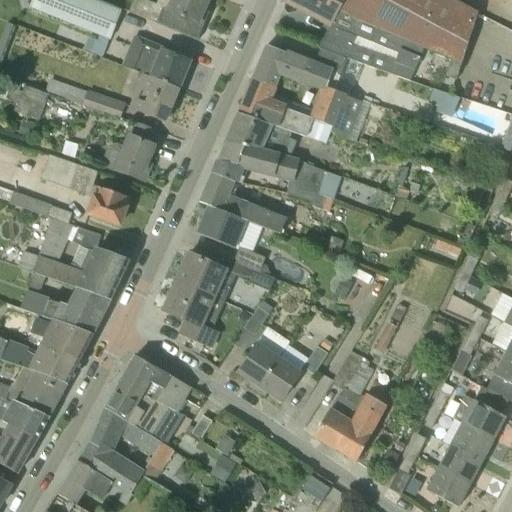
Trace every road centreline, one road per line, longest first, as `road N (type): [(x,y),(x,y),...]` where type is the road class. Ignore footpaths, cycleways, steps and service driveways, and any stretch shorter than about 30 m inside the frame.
road 1 (tertiary): [(118,329),(266,0)]
road 2 (residential): [(118,329),(394,511)]
road 3 (tertiary): [(15,511),(118,329)]
